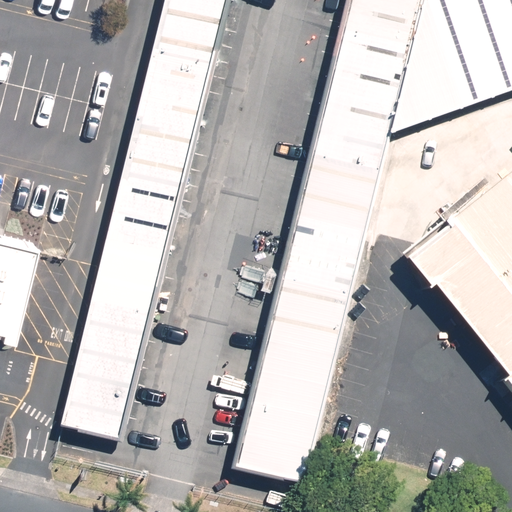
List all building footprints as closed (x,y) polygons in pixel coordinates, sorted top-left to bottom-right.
[(169,0),(66,421),(124,435),(232,0),(169,0)] [(354,0),(243,454),(308,470),(395,127),(426,0),(354,0)] [(511,0),(426,0),(395,127),(511,85),(511,0)] [(511,172),(419,245),(511,361),(511,172)] [(0,233),(0,326),(16,331),(37,243),(0,233)]
